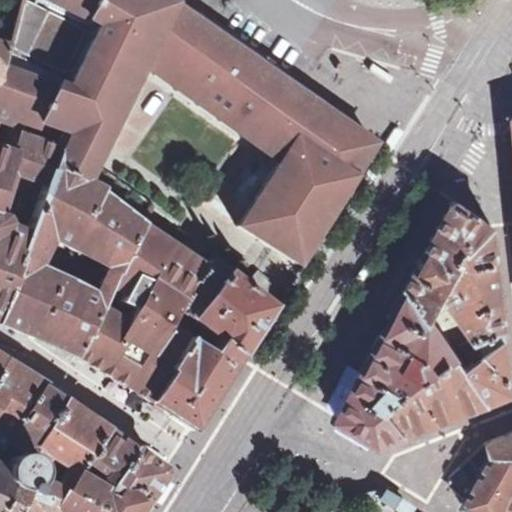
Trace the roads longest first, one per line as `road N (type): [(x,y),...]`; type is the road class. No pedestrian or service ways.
road 1 (residential): [(511,410),(409,449),(387,476),(445,511)]
road 2 (secondary): [(300,4),(336,30),(489,82)]
road 3 (residential): [(489,82),(511,269)]
road 4 (secondary): [(434,21),(300,4)]
